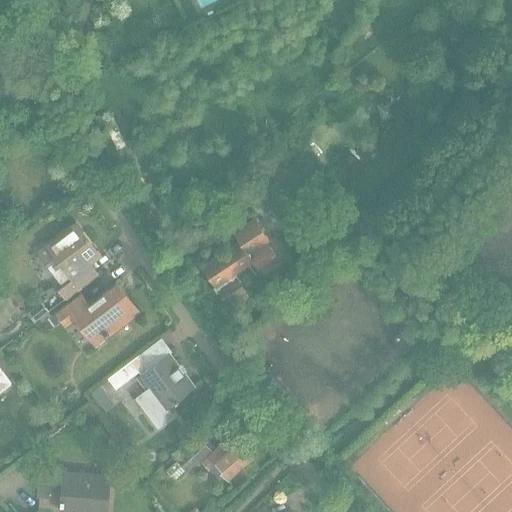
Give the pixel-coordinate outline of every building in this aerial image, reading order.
[(253,262),(259,271),(278,258),(267,241),(270,239),(256,217),(233,232),(238,240),(201,265),(226,304),(246,291),(235,274),(253,262)] [(64,283),(57,288),(66,299),(91,279),(84,269),(102,256),(76,222),(37,251),(59,281),(61,279),(64,283)] [(95,343),(138,310),(118,284),(90,306),(81,294),(56,313),(67,327),(77,319),(95,343)] [(179,398),(195,387),(170,354),(173,352),(161,337),(107,377),(116,389),(139,372),(141,375),(138,378),(146,389),(135,397),(158,428),(174,416),(168,408),(174,403),(175,404),(180,400),(179,398)] [(0,390),(10,382),(0,369),(0,390)] [(216,464),(229,479),(251,460),(230,436),(201,462),(209,470),(216,464)] [(175,459),(187,472),(211,450),(200,437),(175,459)] [(61,511),(105,511),(109,477),(66,474),(67,469),(42,467),(39,498),(49,499),(49,492),(63,493),(61,511)]
